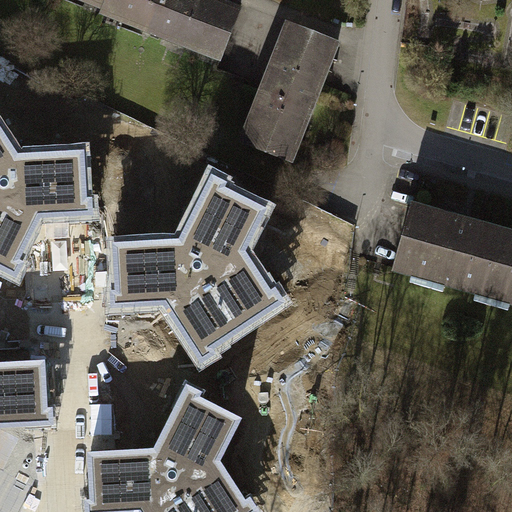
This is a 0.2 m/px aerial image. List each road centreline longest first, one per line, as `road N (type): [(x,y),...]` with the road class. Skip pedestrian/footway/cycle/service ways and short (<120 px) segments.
road 1 (track): [(336,379),(511,457)]
road 2 (residential): [(511,173),(372,133)]
road 3 (residential): [(372,133),(389,0)]
